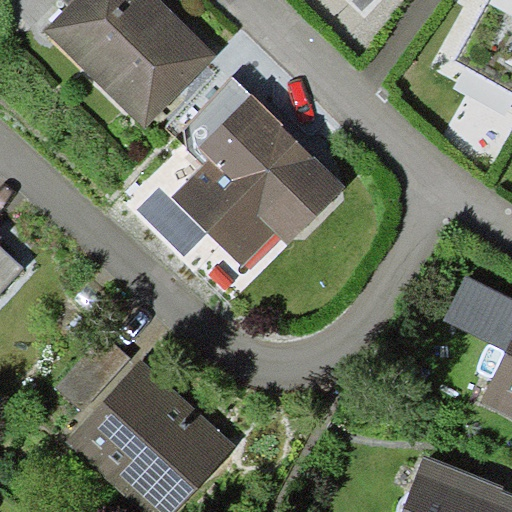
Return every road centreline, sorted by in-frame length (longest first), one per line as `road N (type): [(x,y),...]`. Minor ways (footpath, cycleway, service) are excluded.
road 1 (residential): [(441,186),(400,269),(358,329),(323,361),(284,366),(218,341),(0,150)]
road 2 (residential): [(252,0),(441,186)]
